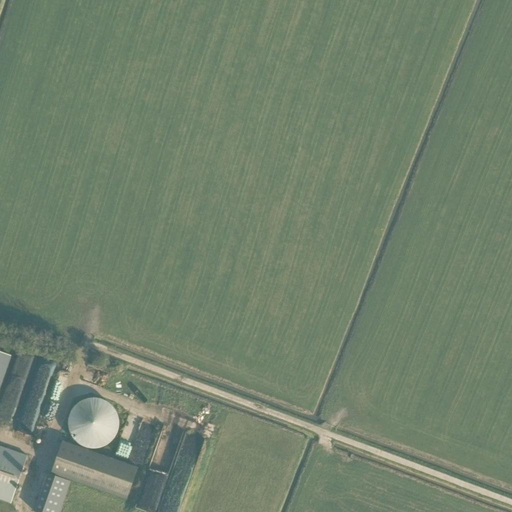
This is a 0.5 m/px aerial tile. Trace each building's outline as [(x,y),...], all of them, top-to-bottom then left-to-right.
[(0,382),(9,356),(0,352),(0,382)] [(46,393),(51,370),(34,366),(30,390),(46,393)] [(115,434),(116,432),(116,430),(117,429),(117,427),(117,425),(117,424),(117,422),(117,421),(117,420),(117,418),(116,416),(116,415),(115,414),(115,413),(115,412),(114,411),(113,409),(112,408),(111,406),(110,406),(109,404),(107,403),(105,401),(102,400),(100,399),(97,398),(95,398),(92,398),(89,398),(87,398),(84,399),(82,400),(79,401),(78,402),(76,403),(74,405),(73,406),(72,407),(71,408),(71,409),(70,411),(69,412),(68,414),(68,415),(68,416),(67,417),(67,419),(67,420),(67,422),(67,423),(67,424),(67,426),(67,428),(67,430),(68,430),(68,432),(69,434),(69,435),(70,435),(70,437),(71,438),(73,440),(75,442),(76,443),(79,445),(80,446),(83,447),(85,448),(87,448),(89,449),(91,449),(93,449),(96,448),(97,448),(100,447),(102,447),(104,446),(106,444),(108,443),(110,441),(111,440),(113,437),(114,436),(115,434)] [(126,501),(136,468),(61,441),(50,473),(126,501)] [(0,446),(0,499),(10,503),(27,456),(0,446)] [(34,511),(59,511),(70,482),(47,474),(33,511),(34,511)]
